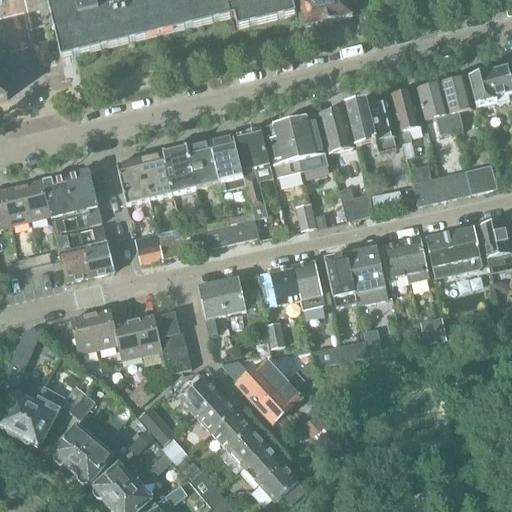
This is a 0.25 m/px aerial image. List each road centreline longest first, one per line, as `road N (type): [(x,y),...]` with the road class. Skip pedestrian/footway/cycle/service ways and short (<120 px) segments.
road 1 (residential): [(511,33),(0,156)]
road 2 (residential): [(179,278),(511,202)]
road 3 (residential): [(0,312),(129,286)]
